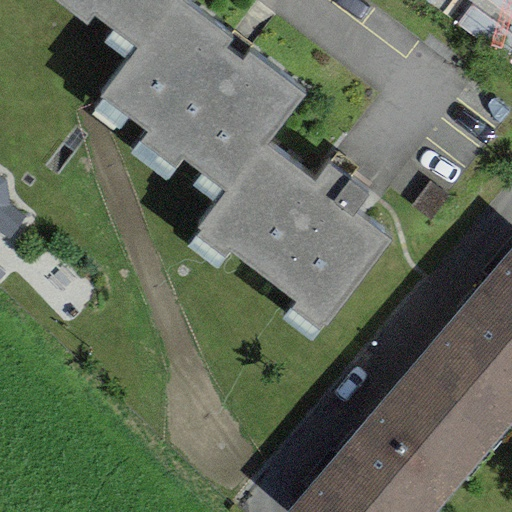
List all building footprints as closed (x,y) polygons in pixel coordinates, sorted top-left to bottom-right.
[(140,42),(172,0),(63,0),(87,18),(95,7),(140,42)] [(228,185),(265,137),(303,88),(249,46),(242,55),(224,41),(231,32),(189,0),(172,0),(140,42),(103,89),(228,185)] [(265,137),(228,185),(201,219),(326,316),(390,234),(354,206),(368,188),(330,158),(316,176),(265,137)] [(0,206),(0,223),(8,213),(0,206)] [(511,255),(412,373),(484,435),(511,402),(511,255)] [(418,511),(484,435),(412,373),(297,508),(301,511),(418,511)]
